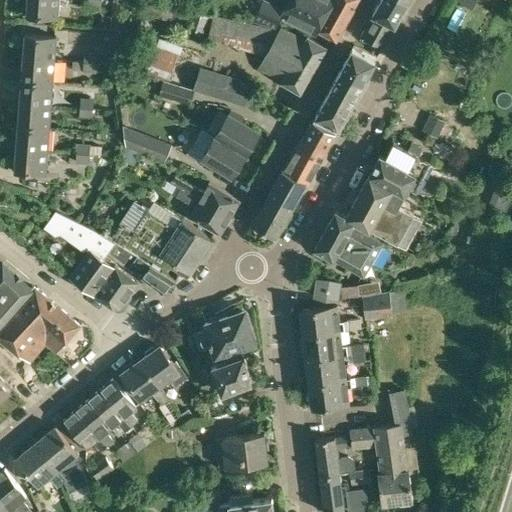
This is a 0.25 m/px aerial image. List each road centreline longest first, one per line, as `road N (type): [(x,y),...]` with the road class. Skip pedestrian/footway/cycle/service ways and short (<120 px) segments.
road 1 (residential): [(230,272),(239,224),(370,0)]
road 2 (residential): [(271,265),(346,157),(426,0)]
road 3 (residential): [(271,265),(300,511)]
road 4 (residential): [(0,445),(128,336)]
road 5 (residential): [(0,235),(128,336)]
road 6 (residential): [(128,336),(230,272)]
